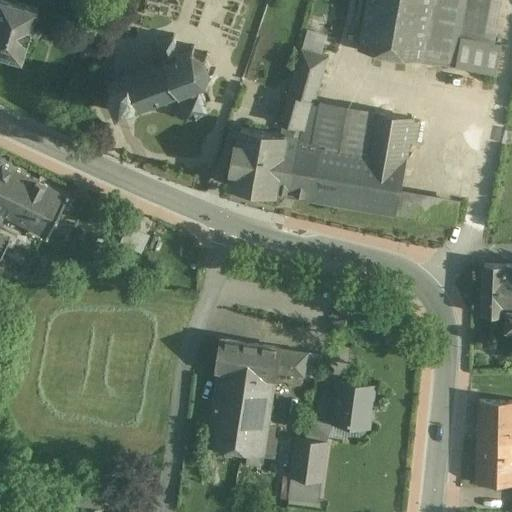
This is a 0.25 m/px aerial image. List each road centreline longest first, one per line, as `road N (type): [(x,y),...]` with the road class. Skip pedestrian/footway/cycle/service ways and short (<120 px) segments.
road 1 (tertiary): [(433,511),(451,347),(436,286),(403,262),(228,221)]
road 2 (residential): [(228,221),(187,352),(167,511)]
road 3 (tertiary): [(228,221),(73,160),(0,119)]
